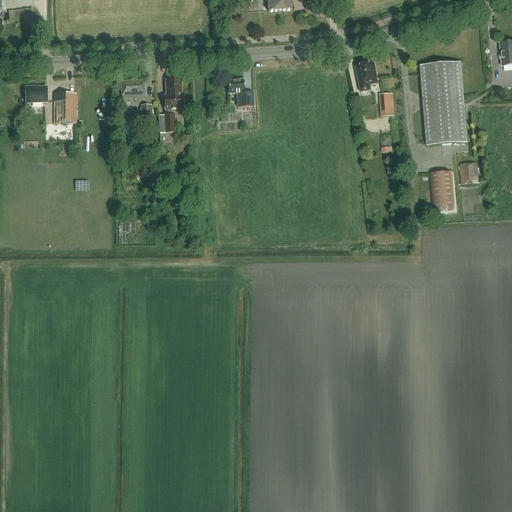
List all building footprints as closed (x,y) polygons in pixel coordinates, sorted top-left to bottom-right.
[(267,0),(269,13),(291,12),(290,0),(267,0)] [(511,43),(500,45),(501,55),(500,57),(500,60),(502,62),(502,68),(511,66),(511,43)] [(427,148),(468,144),(461,63),(420,67),(427,148)] [(378,85),(374,64),(355,68),(361,93),(371,91),(370,86),(378,85)] [(183,110),(183,96),(181,96),(181,80),(166,81),(166,96),(164,97),(164,111),(183,110)] [(145,99),(144,81),(121,83),(122,100),(145,99)] [(253,93),(244,94),(244,81),(228,82),(228,95),(237,95),(238,109),(254,108),(253,93)] [(26,105),(47,104),(47,88),(33,88),(25,88),(26,105)] [(54,125),(76,125),(76,95),(54,94),(54,125)] [(394,117),(393,103),(380,105),(381,118),(394,117)] [(152,121),(151,106),(141,106),(142,121),(152,121)] [(174,116),(158,117),(158,127),(163,126),(164,134),(175,133),(174,116)] [(476,164),(460,166),(462,186),(478,185),(476,164)] [(429,175),(433,215),(457,213),(453,173),(429,175)]
